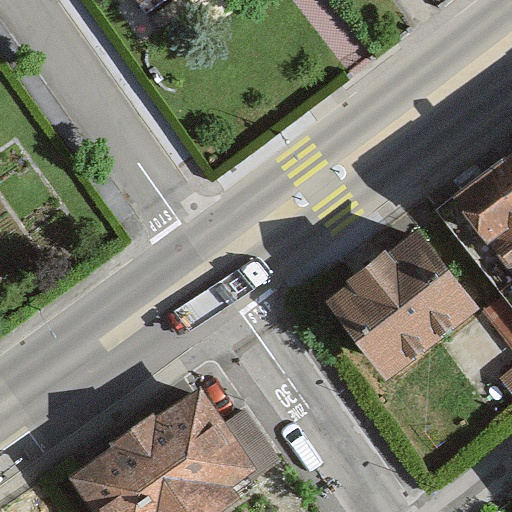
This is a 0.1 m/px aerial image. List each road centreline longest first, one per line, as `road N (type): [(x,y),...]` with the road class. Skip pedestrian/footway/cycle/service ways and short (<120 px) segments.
road 1 (primary): [(511,45),(229,254)]
road 2 (residential): [(41,0),(229,254)]
road 3 (residential): [(187,283),(359,511)]
road 4 (primary): [(187,283),(0,415)]
road 5 (residential): [(511,438),(411,511)]
